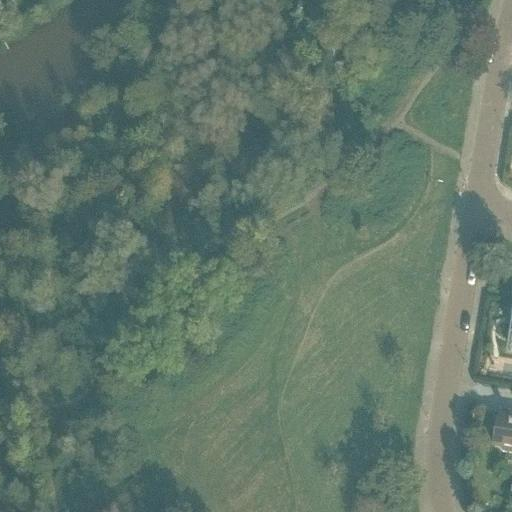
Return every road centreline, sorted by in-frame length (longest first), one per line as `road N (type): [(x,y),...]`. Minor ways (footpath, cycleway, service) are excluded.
road 1 (residential): [(475,199),(434,440),(438,511)]
road 2 (residential): [(475,199),(511,14)]
